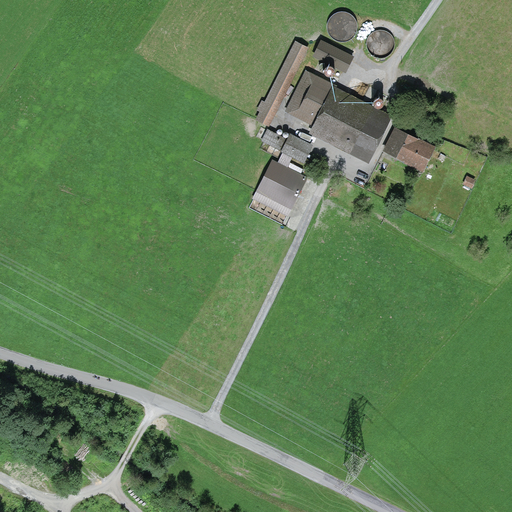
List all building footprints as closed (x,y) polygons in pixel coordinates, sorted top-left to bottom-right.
[(328,22),(327,28),(329,34),(333,38),(338,41),(344,41),(349,40),(354,36),(357,31),(357,25),(355,19),(351,15),(346,12),(340,12),(335,13),(330,17),(328,22)] [(367,38),(366,43),(367,49),(370,53),(374,57),(379,58),(385,58),(390,55),(393,50),(395,45),(394,39),(391,34),(387,31),(381,30),(376,30),(371,33),(367,38)] [(355,62),(356,59),(321,41),(314,56),(344,71),(348,63),(356,67),(358,64),(355,62)] [(268,124),(306,49),(296,43),(266,104),(262,102),(258,109),(262,111),(258,119),(268,124)] [(287,110),(370,152),(384,123),(331,96),(335,87),(306,72),(287,110)] [(405,109),(401,116),(408,120),(411,113),(405,109)] [(405,159),(404,161),(420,169),(431,148),(394,130),(385,148),(405,159)] [(257,191),(291,208),(306,177),(286,167),(292,155),(302,160),(309,145),(292,136),(289,141),(269,131),(264,141),(285,151),(278,163),(272,160),(257,191)] [(468,177),(465,183),(471,186),(474,180),(468,177)]
